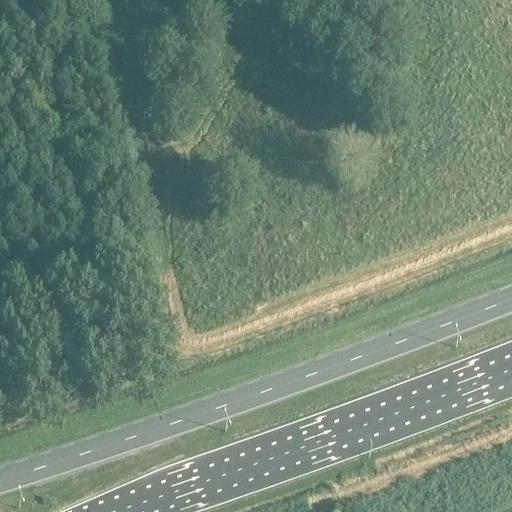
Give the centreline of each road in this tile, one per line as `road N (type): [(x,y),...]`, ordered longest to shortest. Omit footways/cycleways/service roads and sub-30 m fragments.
road 1 (trunk): [(511,297),(0,480)]
road 2 (trunk): [(102,511),(511,368)]
